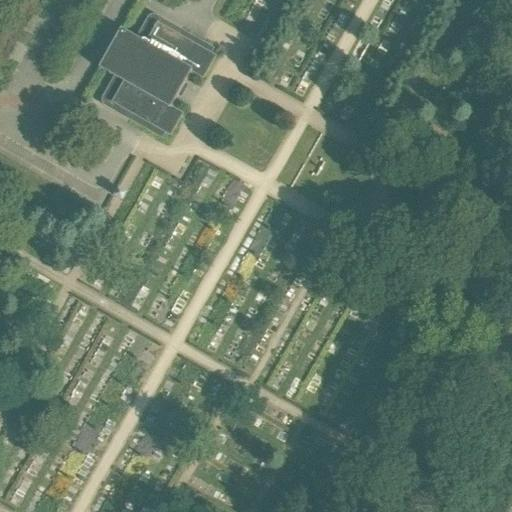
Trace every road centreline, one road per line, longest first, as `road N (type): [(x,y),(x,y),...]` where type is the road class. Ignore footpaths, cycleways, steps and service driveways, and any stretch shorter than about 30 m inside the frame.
road 1 (track): [(381,155),(386,203),(439,236),(404,306),(418,318),(347,441),(0,243)]
road 2 (track): [(372,0),(81,511)]
road 3 (track): [(127,137),(175,164),(242,47),(192,17)]
road 4 (track): [(188,141),(344,227),(386,203)]
road 5 (track): [(470,0),(381,155)]
road 6 (track): [(228,71),(381,155)]
